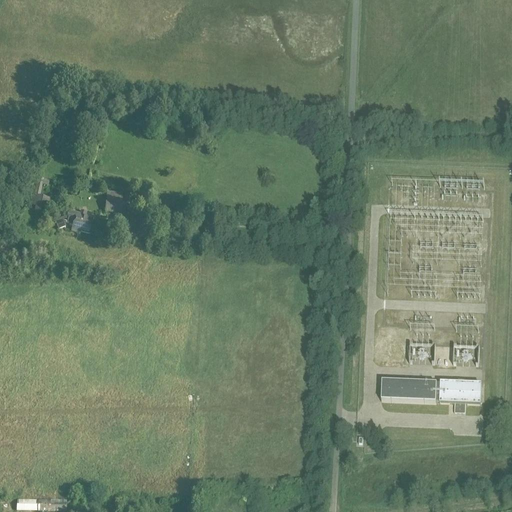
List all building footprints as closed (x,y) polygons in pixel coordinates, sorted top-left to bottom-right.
[(42,187),(44,181),(43,180),(38,179),(33,196),(40,197),(42,187)] [(107,192),(105,213),(121,214),(121,211),(125,212),(127,195),(126,194),(126,190),(120,190),(120,194),(107,192)] [(38,205),(37,211),(44,212),(46,201),(37,198),(35,205),(38,205)] [(71,226),(73,226),(73,225),(91,230),(94,218),(76,213),(75,218),(71,217),(69,223),(72,224),(71,226)] [(58,229),(65,227),(63,221),(56,224),(58,229)] [(436,404),(454,405),(454,414),(465,415),(465,406),(480,406),(481,388),(436,386),(436,385),(384,383),(384,403),(436,405),(436,404)] [(38,502),(38,501),(17,501),(17,511),(37,511),(63,511),(66,511),(67,502),(38,502)]
